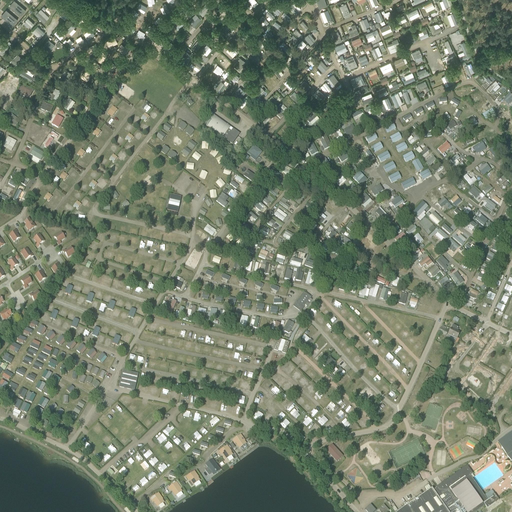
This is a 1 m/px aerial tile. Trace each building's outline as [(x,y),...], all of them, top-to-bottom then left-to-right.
[(441,8),(451,5),(449,0),(441,0),(442,0),(439,1),(441,8)] [(288,6),(295,15),(301,10),(294,1),(288,6)] [(432,1),(423,5),(426,12),(435,8),(432,1)] [(11,8),(20,16),(26,10),(16,2),(11,8)] [(198,12),(203,16),(210,7),(205,3),(198,12)] [(277,15),(282,10),(274,3),(272,6),(274,7),(272,10),(277,15)] [(346,3),(339,6),(343,16),(350,14),(346,3)] [(186,10),(190,15),(194,11),(190,6),(186,10)] [(320,12),(324,22),(331,19),(327,9),(320,12)] [(417,9),(407,13),(410,20),(420,16),(417,9)] [(147,11),(141,19),(144,22),(151,14),(147,11)] [(377,22),(383,19),(380,11),(373,13),(377,22)] [(18,20),(8,12),(3,18),(12,26),(18,20)] [(447,15),(450,26),(458,23),(454,12),(447,15)] [(284,13),(281,16),(280,14),(276,18),(279,22),(286,15),(284,13)] [(196,14),(188,21),(193,27),(201,19),(196,14)] [(391,20),(394,26),(407,21),(404,14),(391,20)] [(263,16),(260,18),(266,25),(268,22),(263,16)] [(27,18),(22,23),(28,28),(33,23),(27,18)] [(178,18),(172,25),(178,30),(184,23),(178,18)] [(359,21),(362,29),(369,26),(366,18),(359,21)] [(91,20),(87,26),(93,30),(97,24),(91,20)] [(135,20),(130,25),(137,31),(141,26),(135,20)] [(306,21),(300,25),(304,30),(310,26),(306,21)] [(226,31),(232,27),(229,22),(222,27),(225,31),(223,32),(224,34),(222,36),(224,38),(229,35),(226,31)] [(76,30),(73,28),(75,26),(72,23),(66,30),(71,35),(76,30)] [(352,29),(348,30),(349,36),(358,33),(356,24),(351,25),(352,29)] [(379,28),(382,35),(392,30),(389,24),(379,28)] [(435,24),(433,25),(429,26),(433,35),(442,31),(440,27),(439,25),(438,25),(438,24),(437,24),(436,24),(435,24)] [(39,38),(45,32),(37,26),(32,31),(39,38)] [(296,26),(295,28),(298,29),(296,33),(302,36),(305,31),(296,26)] [(374,35),(379,33),(377,29),(365,34),(369,41),(375,38),(374,35)] [(426,29),(418,32),(420,39),(429,36),(426,29)] [(57,33),(56,31),(53,33),(59,39),(65,34),(60,30),(57,33)] [(92,31),(90,32),(89,30),(83,34),(87,40),(95,35),(92,31)] [(332,44),(342,40),(338,31),(328,35),(332,44)] [(248,34),(242,38),(246,43),(251,38),(248,34)] [(305,38),(310,44),(315,40),(310,34),(305,38)] [(81,35),(75,39),(76,42),(75,43),(77,46),(85,42),(81,35)] [(293,35),(288,39),(293,44),(297,40),(293,35)] [(115,37),(106,41),(108,47),(117,43),(115,37)] [(159,47),(163,42),(156,37),(153,42),(159,47)] [(354,47),(362,43),(360,37),(351,41),(354,47)] [(48,51),(55,45),(49,39),(42,45),(48,51)] [(65,39),(63,41),(69,47),(71,45),(65,39)] [(190,48),(193,50),(199,42),(196,40),(190,48)] [(301,40),(297,44),(302,49),(306,44),(301,40)] [(446,47),(444,48),(445,53),(448,52),(449,53),(452,52),(448,40),(444,41),(446,47)] [(386,44),(390,53),(397,50),(393,41),(386,44)] [(0,45),(0,53),(2,55),(9,47),(3,42),(0,45)] [(459,57),(460,61),(466,59),(468,58),(470,57),(464,42),(460,44),(463,52),(464,55),(459,57)] [(193,49),(195,51),(202,45),(200,43),(193,49)] [(344,43),(334,47),(338,54),(347,50),(344,43)] [(123,53),(127,49),(122,44),(118,48),(123,53)] [(206,56),(211,49),(206,44),(200,51),(206,56)] [(226,51),(233,57),(237,52),(230,46),(226,51)] [(248,52),(253,58),(258,53),(253,47),(252,48),(251,47),(250,48),(251,49),(248,52)] [(415,60),(421,57),(422,56),(419,50),(411,53),(414,60),(415,60)] [(17,51),(9,58),(11,60),(18,53),(17,51)] [(294,57),(290,52),(282,59),(286,63),(294,57)] [(14,66),(22,59),(17,54),(10,62),(14,66)] [(358,58),(361,65),(368,62),(365,55),(358,58)] [(454,55),(447,59),(450,65),(457,62),(454,55)] [(310,56),(306,60),(312,66),(316,62),(310,56)] [(345,59),(347,63),(350,61),(353,68),(357,66),(352,56),(345,59)] [(233,66),(240,70),(245,61),(239,57),(233,66)] [(224,58),(220,62),(225,68),(229,64),(224,58)] [(401,58),(393,61),(396,68),(404,65),(401,58)] [(111,70),(115,65),(109,60),(105,65),(111,70)] [(320,60),(315,65),(322,72),(328,67),(320,60)] [(94,71),(99,65),(94,61),(89,67),(94,71)] [(379,66),(382,73),(393,69),(390,62),(379,66)] [(464,66),(468,75),(474,73),(473,70),(472,67),(470,63),(466,65),(464,66)] [(272,69),(278,78),(283,74),(277,65),(272,69)] [(300,70),(298,68),(294,72),(300,78),(306,72),(302,67),(300,70)] [(368,71),(370,79),(378,76),(375,69),(368,71)] [(425,69),(417,72),(420,78),(429,74),(427,71),(426,71),(425,69)] [(22,70),(19,75),(31,82),(33,77),(32,76),(25,72),(22,70)] [(85,70),(80,76),(86,81),(91,75),(85,70)] [(313,79),(317,76),(313,71),(309,75),(313,79)] [(61,79),(67,82),(72,73),(68,72),(66,77),(62,75),(61,79)] [(412,72),(404,76),(406,80),(403,81),(404,84),(415,80),(412,72)] [(334,88),(340,84),(333,75),(327,79),(334,88)] [(354,88),(364,83),(361,76),(351,80),(354,88)] [(441,77),(444,87),(452,85),(449,76),(445,77),(445,76),(441,77)] [(3,84),(12,88),(14,81),(10,79),(8,82),(4,81),(3,84)] [(221,81),(215,90),(220,93),(226,85),(221,81)] [(306,91),(311,87),(305,81),(301,85),(306,91)] [(391,91),(399,87),(397,84),(396,81),(388,85),(390,88),(389,88),(391,91)] [(425,88),(428,87),(425,81),(416,85),(419,91),(425,88)] [(327,91),(330,89),(325,82),(322,84),(327,91)] [(23,84),(19,91),(21,92),(20,94),(23,95),(24,94),(30,97),(33,90),(23,84)] [(256,98),(264,91),(259,85),(251,93),(256,98)] [(246,93),(240,87),(233,95),(239,100),(246,93)] [(319,100),(324,95),(318,89),(312,94),(319,100)] [(61,93),(55,90),(50,100),(56,103),(61,93)] [(397,92),(390,96),(395,107),(402,103),(397,92)] [(507,102),(510,99),(505,94),(502,97),(507,102)] [(361,97),(363,103),(369,101),(367,95),(361,97)] [(110,106),(114,99),(108,96),(105,103),(110,106)] [(388,97),(382,100),(383,104),(384,104),(386,109),(392,107),(388,97)] [(271,110),(277,103),(272,98),(265,105),(271,110)] [(70,100),(64,108),(69,112),(75,104),(70,100)] [(480,110),(489,106),(487,100),(477,104),(480,110)] [(40,109),(50,114),(53,107),(43,103),(40,109)] [(430,107),(434,106),(433,103),(425,105),(427,111),(430,110),(430,107)] [(113,107),(107,114),(112,118),(118,110),(113,107)] [(284,112),(280,109),(279,107),(273,113),(280,119),(283,116),(282,115),(284,112)] [(414,112),(416,117),(419,116),(418,114),(423,112),(421,108),(414,112)] [(492,109),(482,114),(485,119),(495,114),(492,109)] [(352,114),(355,121),(364,117),(361,110),(352,114)] [(439,118),(442,123),(450,118),(447,113),(439,118)] [(145,122),(149,117),(145,114),(141,119),(145,122)] [(305,123),(310,128),(319,119),(314,114),(305,123)] [(405,124),(408,122),(407,120),(411,118),(410,114),(402,117),(405,124)] [(7,120),(16,127),(20,121),(12,115),(7,120)] [(57,124),(60,118),(57,116),(51,125),(58,129),(60,125),(57,124)] [(214,116),(206,126),(232,144),(237,137),(228,130),(230,128),(223,122),(220,121),(214,116)] [(265,123),(270,126),(274,119),(269,116),(265,123)] [(474,118),(466,123),(469,128),(477,124),(474,118)] [(452,121),(444,126),(446,129),(445,130),(448,134),(451,133),(451,132),(454,130),(453,129),(457,126),(453,121),(453,122),(452,121)] [(178,126),(184,130),(187,126),(182,122),(178,126)] [(386,127),(389,133),(396,129),(393,123),(386,127)] [(170,127),(166,124),(162,129),(166,132),(170,127)] [(289,124),(282,131),(287,135),(294,129),(289,124)] [(418,133),(421,129),(415,124),(412,127),(418,133)] [(343,131),(347,138),(357,133),(352,125),(349,126),(350,127),(343,131)] [(189,127),(186,131),(191,135),(194,131),(189,127)] [(97,129),(93,134),(97,137),(101,132),(97,129)] [(344,139),(339,131),(336,132),(336,133),(333,134),(336,139),(337,143),(344,139)] [(135,132),(132,136),(138,140),(141,136),(135,132)] [(160,140),(164,135),(160,132),(156,137),(160,140)] [(399,133),(392,137),(395,143),(402,139),(399,133)] [(129,143),(133,138),(129,134),(125,139),(129,143)] [(375,140),(372,134),(365,138),(368,144),(375,140)] [(472,139),(471,136),(462,141),(463,143),(466,142),(467,145),(473,142),(471,139),(472,139)] [(8,137),(4,144),(13,149),(17,142),(8,137)] [(193,142),(188,147),(192,150),(197,145),(193,142)] [(437,149),(442,155),(451,148),(446,142),(437,149)] [(482,142),(473,148),(475,151),(477,154),(486,149),(482,142)] [(311,156),(318,153),(313,143),(306,147),(311,156)] [(398,154),(407,149),(404,143),(395,148),(398,154)] [(381,150),(378,144),(371,148),(374,154),(381,150)] [(255,161),(262,152),(254,146),(248,154),(251,156),(250,157),(255,161)] [(40,161),(45,154),(34,148),(30,155),(33,157),(40,161)] [(166,156),(168,152),(163,148),(160,152),(166,156)] [(419,154),(421,157),(429,151),(426,148),(419,154)] [(191,152),(187,149),(183,155),(187,158),(191,152)] [(81,150),(77,154),(82,158),(85,153),(81,150)] [(377,157),(381,163),(390,158),(387,152),(377,157)] [(406,163),(415,158),(411,152),(403,157),(406,163)] [(173,161),(176,157),(170,153),(167,157),(173,161)] [(338,157),(341,163),(349,158),(345,153),(338,157)] [(109,160),(114,163),(117,158),(113,155),(109,160)] [(450,160),(454,166),(458,163),(456,160),(459,158),(457,155),(450,160)] [(433,157),(425,163),(428,166),(436,160),(433,157)] [(322,169),(330,164),(326,158),(318,163),(322,169)] [(423,169),(418,160),(412,163),(417,173),(423,169)] [(383,167),(386,174),(396,169),(393,162),(383,167)] [(478,170),(478,171),(482,176),(491,170),(486,164),(478,170)] [(330,176),(339,171),(335,166),(327,171),(330,176)] [(289,176),(291,173),(283,168),(281,171),(289,176)] [(74,178),(77,174),(71,170),(68,174),(74,178)] [(431,176),(428,170),(419,175),(423,181),(431,176)] [(243,176),(252,182),(256,177),(247,171),(243,176)] [(359,172),(353,178),(361,186),(367,180),(359,172)] [(64,173),(60,178),(64,181),(68,176),(64,173)] [(388,178),(391,184),(401,179),(398,173),(388,178)] [(25,186),(28,183),(23,180),(25,178),(19,174),(15,179),(25,186)] [(476,180),(473,177),(470,180),(466,175),(463,177),(470,185),(476,180)] [(237,176),(234,179),(241,184),(244,181),(237,176)] [(96,182),(102,187),(105,184),(100,178),(96,182)] [(404,190),(416,184),(413,178),(401,184),(404,190)] [(455,184),(458,189),(465,184),(461,179),(455,184)] [(62,181),(59,185),(65,190),(68,185),(62,181)] [(97,184),(93,181),(89,186),(93,189),(97,184)] [(232,181),(229,184),(236,189),(238,186),(232,181)] [(383,191),(379,185),(370,191),(374,197),(375,197),(379,194),(383,191)] [(274,187),(269,193),(275,197),(279,191),(274,187)] [(480,193),(474,187),(469,193),(475,199),(480,193)] [(437,200),(442,196),(436,188),(431,192),(437,200)] [(446,198),(454,193),(451,189),(443,194),(446,198)] [(12,201),(18,204),(23,193),(18,190),(12,201)] [(228,194),(234,199),(238,194),(231,190),(228,194)] [(489,197),(494,201),(498,197),(493,192),(489,197)] [(225,202),(228,198),(222,193),(215,201),(224,208),(227,204),(225,202)] [(305,197),(300,193),(297,197),(294,201),(299,205),(305,197)] [(52,197),(48,194),(44,198),(48,202),(52,197)] [(363,206),(369,200),(370,200),(365,194),(357,200),(362,206),(363,206)] [(171,195),(167,211),(178,213),(179,206),(181,197),(171,195)] [(395,208),(403,202),(399,196),(391,202),(395,208)] [(450,200),(454,207),(461,202),(456,196),(450,200)] [(80,202),(87,207),(90,203),(84,198),(80,202)] [(281,200),(279,203),(287,210),(289,207),(281,200)] [(496,206),(487,200),(483,206),(491,212),(496,206)] [(73,207),(78,210),(81,205),(77,201),(73,207)] [(260,202),(253,208),(258,213),(265,206),(260,202)] [(428,207),(423,202),(413,212),(415,215),(416,214),(419,217),(424,212),(428,207)] [(333,211),(327,205),(325,207),(331,213),(333,211)] [(467,215),(471,210),(467,206),(463,211),(467,215)] [(382,219),(387,214),(379,207),(375,212),(382,219)] [(273,214),(282,222),(287,216),(278,209),(273,214)] [(461,220),(464,217),(456,209),(453,212),(461,220)] [(318,211),(313,217),(321,224),(324,221),(319,217),(322,214),(318,211)] [(253,222),(257,218),(251,212),(247,217),(253,222)] [(483,227),(488,221),(480,214),(475,220),(483,227)] [(348,216),(340,226),(343,228),(351,218),(348,216)] [(462,223),(472,230),(476,225),(467,218),(462,223)] [(25,226),(29,231),(36,226),(32,221),(31,221),(30,219),(24,223),(26,225),(25,226)] [(248,232),(251,228),(242,221),(237,227),(243,232),(245,229),(248,232)] [(388,228),(392,233),(399,229),(396,223),(388,228)] [(207,224),(203,230),(212,236),(216,231),(207,224)] [(404,229),(408,235),(416,230),(413,224),(404,229)] [(449,235),(452,232),(444,224),(441,228),(449,235)] [(259,233),(267,236),(270,230),(261,227),(259,233)] [(16,230),(14,231),(15,232),(10,235),(14,242),(20,238),(16,233),(18,232),(16,230)] [(290,241),(293,234),(285,230),(282,237),(290,241)] [(333,230),(330,233),(328,232),(325,235),(333,241),(338,235),(333,230)] [(403,232),(393,239),(396,242),(405,236),(403,232)] [(58,242),(57,243),(58,245),(61,243),(60,242),(65,238),(61,233),(55,237),(58,242)] [(418,233),(413,237),(417,244),(423,241),(418,233)] [(461,246),(466,240),(460,234),(457,237),(455,236),(453,238),(461,246)] [(44,241),(39,235),(34,239),(37,244),(36,245),(38,247),(40,246),(39,245),(44,241)] [(365,236),(362,241),(369,247),(373,242),(365,236)] [(341,243),(346,246),(350,240),(345,237),(341,243)] [(453,253),(459,247),(450,238),(444,245),(453,253)] [(498,238),(498,239),(495,245),(492,250),(499,254),(505,241),(498,238)] [(358,245),(354,250),(361,256),(365,252),(358,245)] [(174,255),(175,252),(178,253),(179,247),(173,246),(171,254),(174,255)] [(433,259),(439,255),(433,246),(427,250),(433,259)] [(65,250),(63,251),(64,254),(65,253),(68,258),(75,253),(71,248),(66,251),(65,250)] [(378,249),(375,252),(383,259),(386,256),(378,249)] [(413,261),(421,254),(417,249),(409,256),(413,261)] [(30,254),(27,250),(22,253),(26,260),(31,256),(31,257),(33,256),(32,253),(30,254)] [(261,250),(258,257),(265,260),(268,253),(261,250)] [(493,263),(494,262),(497,257),(490,253),(486,259),(493,263)] [(427,267),(432,264),(428,257),(418,264),(421,268),(425,265),(427,267)] [(436,262),(444,270),(447,267),(446,266),(448,264),(442,257),(436,262)] [(292,258),(290,264),(300,267),(302,260),(292,258)] [(18,265),(14,259),(8,263),(11,267),(10,268),(12,271),(14,269),(13,268),(18,265)] [(239,270),(242,260),(236,259),(233,268),(239,270)] [(246,261),(244,270),(250,272),(252,262),(246,261)] [(253,272),(256,273),(257,269),(260,269),(262,264),(255,262),(253,272)] [(58,263),(56,265),(57,266),(52,269),(56,275),(62,272),(59,267),(60,266),(58,263)] [(484,275),(489,266),(484,264),(479,272),(484,275)] [(440,272),(435,266),(428,273),(433,278),(434,277),(435,277),(437,276),(437,274),(440,272)] [(290,270),(286,269),(284,279),(290,280),(292,271),(289,271),(290,270)] [(42,270),(40,272),(41,273),(36,276),(40,282),(45,279),(42,274),(44,273),(42,270)] [(206,270),(204,275),(211,279),(214,274),(206,270)] [(450,277),(457,287),(464,282),(457,272),(450,277)] [(308,273),(305,283),(311,285),(314,274),(308,273)] [(23,286),(25,289),(28,287),(27,286),(32,283),(28,276),(21,281),(24,286),(23,286)] [(446,278),(438,283),(440,286),(445,283),(448,286),(451,284),(446,278)] [(342,280),(338,290),(344,292),(348,282),(342,280)] [(182,284),(174,281),(172,286),(180,289),(182,284)] [(260,290),(263,285),(257,282),(254,287),(260,290)] [(407,289),(413,291),(415,285),(410,283),(407,289)] [(372,284),(368,295),(375,298),(379,287),(372,284)] [(65,294),(70,296),(73,287),(68,285),(65,294)] [(270,291),(276,294),(279,288),(271,285),(269,288),(271,289),(270,291)] [(389,290),(383,288),(380,299),(386,300),(389,290)] [(368,295),(368,290),(359,289),(358,298),(364,298),(364,295),(368,295)] [(479,293),(472,290),(470,294),(469,293),(468,296),(469,297),(470,297),(474,299),(475,300),(479,293)] [(29,295),(31,297),(32,297),(35,301),(41,297),(38,292),(33,295),(32,294),(29,295)] [(301,312),(305,307),(306,308),(312,300),(310,299),(311,298),(304,292),(293,306),(301,312)] [(86,301),(91,303),(94,295),(89,293),(86,301)] [(398,303),(405,304),(407,294),(400,293),(398,303)] [(411,298),(409,307),(415,308),(417,300),(411,298)] [(107,309),(113,311),(116,303),(110,301),(107,309)] [(187,310),(186,315),(195,316),(195,307),(192,306),(191,311),(187,310)] [(128,317),(133,319),(136,310),(131,308),(128,317)] [(198,308),(197,317),(204,318),(206,310),(198,308)] [(208,319),(215,320),(217,309),(210,308),(208,319)] [(6,310),(0,313),(0,314),(4,321),(10,317),(10,316),(12,315),(8,309),(6,311),(6,310)] [(58,312),(53,310),(50,318),(55,320),(58,312)] [(241,316),(239,324),(242,325),(241,327),(245,328),(248,317),(241,316)] [(255,317),(254,321),(252,320),(251,327),(257,329),(259,318),(255,317)] [(79,321),(74,319),(71,327),(76,329),(79,321)] [(28,326),(35,329),(38,323),(30,320),(28,326)] [(287,320),(283,331),(289,334),(294,323),(287,320)] [(278,333),(279,323),(272,322),(271,332),(278,333)] [(40,325),(36,333),(43,336),(46,327),(40,325)] [(459,339),(457,338),(460,333),(456,331),(458,327),(453,325),(451,329),(451,328),(448,335),(456,339),(454,343),(457,344),(459,339)] [(448,332),(445,331),(446,328),(442,326),(441,329),(440,328),(439,332),(446,335),(448,332)] [(22,334),(30,336),(32,330),(24,327),(22,334)] [(100,329),(95,327),(92,336),(97,338),(100,329)] [(50,342),(56,335),(51,331),(45,337),(50,342)] [(24,345),(26,338),(18,335),(15,341),(24,345)] [(61,335),(56,343),(60,346),(65,338),(61,335)] [(121,337),(116,335),(112,344),(117,346),(121,337)] [(304,335),(301,338),(306,343),(309,339),(304,335)] [(273,350),(286,354),(290,343),(277,339),(273,350)] [(37,350),(40,344),(33,340),(30,346),(37,350)] [(66,347),(71,350),(75,344),(69,341),(66,347)] [(12,343),(9,350),(18,353),(21,346),(12,343)] [(82,344),(76,351),(81,355),(87,348),(82,344)] [(49,356),(52,349),(45,346),(42,352),(49,356)] [(488,346),(485,351),(492,355),(495,350),(488,346)] [(29,348),(26,354),(34,357),(36,351),(29,348)] [(91,359),(97,352),(92,348),(86,355),(91,359)] [(5,353),(2,360),(10,364),(13,357),(5,353)] [(44,363),(48,357),(40,353),(37,358),(44,363)] [(102,364),(107,357),(102,353),(96,360),(102,364)] [(486,363),(489,358),(483,354),(480,358),(486,363)] [(70,362),(70,363),(76,366),(79,361),(69,355),(66,360),(70,362)] [(24,356),(21,363),(27,365),(28,362),(31,364),(33,360),(24,356)] [(293,362),(297,366),(302,360),(298,357),(293,362)] [(327,370),(335,363),(330,357),(322,364),(327,370)] [(55,369),(58,363),(50,359),(47,366),(55,369)] [(38,370),(38,368),(41,369),(43,365),(35,361),(32,368),(38,370)] [(397,361),(391,365),(395,369),(400,365),(397,361)] [(337,370),(336,368),(331,371),(337,379),(345,373),(341,367),(337,370)] [(22,376),(26,371),(21,368),(19,370),(18,369),(16,372),(22,376)] [(119,387),(135,391),(138,374),(127,372),(127,370),(123,369),(119,387)] [(8,381),(12,375),(5,370),(1,376),(8,381)] [(41,377),(47,381),(51,374),(45,370),(41,377)] [(293,375),(297,378),(302,374),(298,370),(293,375)] [(308,376),(312,379),(316,374),(313,371),(308,376)] [(28,373),(26,379),(34,382),(36,376),(28,373)] [(56,385),(60,378),(54,375),(50,382),(56,385)] [(347,385),(353,377),(350,375),(344,382),(347,385)] [(268,379),(262,384),(266,389),(272,383),(268,379)] [(35,389),(41,392),(45,384),(38,381),(35,389)] [(14,393),(17,386),(11,382),(7,389),(14,393)] [(361,382),(353,390),(356,394),(365,387),(361,382)] [(509,391),(511,386),(504,382),(502,387),(509,391)] [(457,389),(462,393),(465,388),(461,384),(457,389)] [(20,388),(17,396),(23,399),(27,391),(20,388)] [(4,395),(10,399),(13,394),(7,390),(4,395)] [(364,391),(356,398),(361,403),(369,396),(364,391)] [(32,403),(35,395),(28,392),(25,400),(32,403)] [(37,405),(44,409),(48,401),(42,397),(37,405)] [(490,401),(496,406),(500,402),(494,397),(490,401)] [(13,407),(18,410),(22,401),(17,399),(13,407)] [(366,403),(369,407),(374,403),(370,399),(366,403)] [(26,414),(30,405),(23,402),(19,411),(26,414)] [(290,413),(296,419),(300,415),(294,409),(290,413)] [(335,418),(338,422),(344,416),(339,411),(337,413),(339,414),(335,418)] [(139,422),(144,416),(140,412),(135,418),(139,422)] [(323,414),(316,420),(321,425),(328,419),(323,414)] [(128,425),(134,420),(130,416),(125,421),(128,425)] [(307,427),(312,421),(308,417),(303,423),(307,427)] [(329,433),(335,426),(330,422),(324,428),(329,433)] [(310,430),(315,435),(321,428),(316,424),(310,430)] [(203,425),(199,428),(205,434),(208,430),(203,425)] [(294,434),(299,429),(294,425),(289,430),(294,434)] [(134,433),(137,436),(143,430),(141,428),(134,433)] [(165,434),(169,438),(174,431),(170,428),(165,434)] [(510,460),(511,462),(511,431),(497,442),(502,448),(502,449),(504,451),(506,455),(507,454),(509,458),(510,460)] [(189,436),(195,443),(200,439),(194,432),(189,436)] [(302,440),(307,436),(303,432),(298,436),(302,440)] [(233,441),(235,444),(236,443),(240,448),(246,444),(243,441),(244,440),(241,435),(233,441)] [(125,436),(120,441),(124,445),(129,441),(125,436)] [(187,443),(182,448),(185,452),(190,447),(187,443)] [(326,450),(337,462),(342,457),(343,456),(332,445),(326,450)] [(219,452),(221,455),(222,454),(226,459),(232,455),(230,452),(231,451),(227,446),(219,452)] [(174,452),(170,455),(176,461),(179,458),(174,452)] [(101,464),(106,459),(103,456),(98,461),(101,464)] [(157,458),(151,463),(154,467),(160,462),(157,458)] [(212,474),(219,469),(212,460),(205,465),(208,468),(205,470),(209,476),(212,474)] [(372,471),(382,467),(380,463),(371,467),(372,471)] [(476,511),(485,506),(487,509),(495,503),(495,504),(496,503),(499,501),(492,490),(484,495),(470,476),(473,474),(467,466),(461,470),(459,470),(459,471),(455,474),(453,474),(453,475),(449,478),(448,478),(447,479),(447,480),(436,488),(433,491),(432,489),(398,511),(476,511)] [(364,477),(357,468),(348,475),(354,481),(353,482),(355,484),(364,477)] [(194,472),(186,477),(188,480),(190,479),(194,485),(199,481),(197,478),(198,477),(194,472)] [(176,483),(168,488),(170,491),(172,490),(176,496),(181,492),(179,489),(180,488),(176,483)] [(153,502),(154,501),(158,507),(164,503),(161,499),(162,499),(158,494),(150,499),(153,502)]
